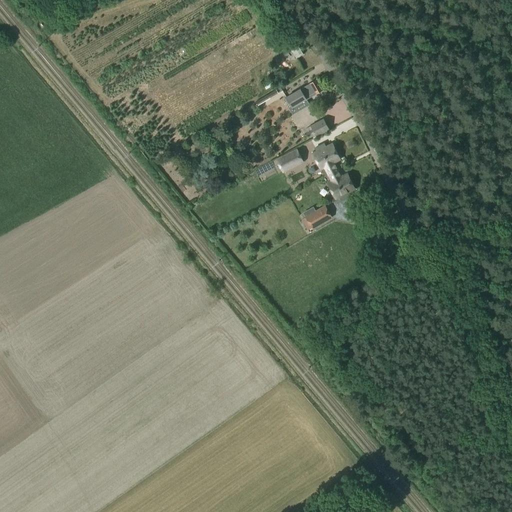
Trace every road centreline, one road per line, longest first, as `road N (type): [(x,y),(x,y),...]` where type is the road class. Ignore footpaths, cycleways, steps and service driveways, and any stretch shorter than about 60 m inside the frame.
road 1 (unclassified): [(428,232),(329,67),(273,0)]
road 2 (track): [(437,234),(511,421)]
